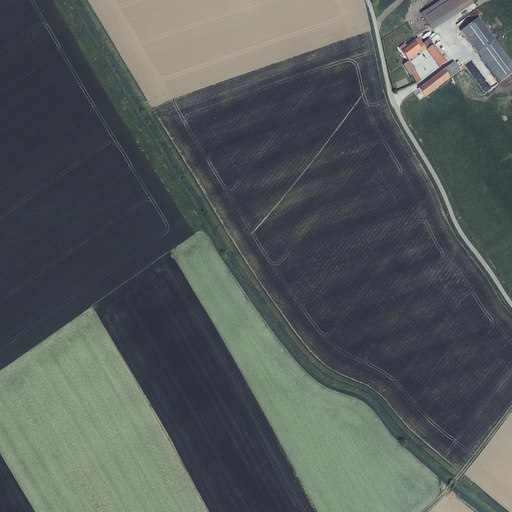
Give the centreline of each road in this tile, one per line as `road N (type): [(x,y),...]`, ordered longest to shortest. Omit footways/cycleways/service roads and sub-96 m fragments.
road 1 (unclassified): [(368,0),(392,99),(459,229),(511,304)]
road 2 (track): [(423,511),(511,406)]
